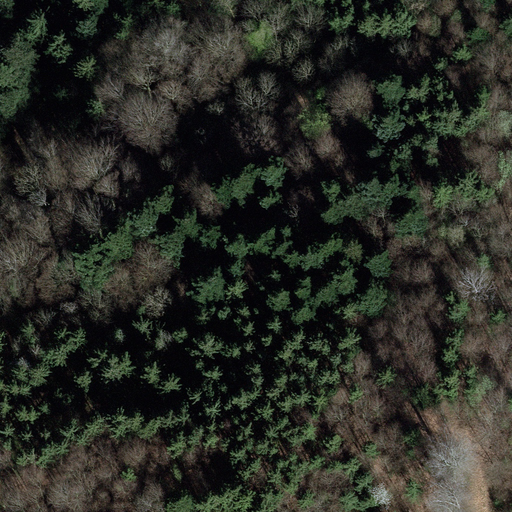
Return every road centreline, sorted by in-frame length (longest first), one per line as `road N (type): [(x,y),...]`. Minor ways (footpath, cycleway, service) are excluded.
road 1 (track): [(0,444),(88,356),(230,159),(321,95),(417,54),(511,28)]
road 2 (track): [(483,511),(461,447),(419,415),(354,402),(277,407),(0,488)]
